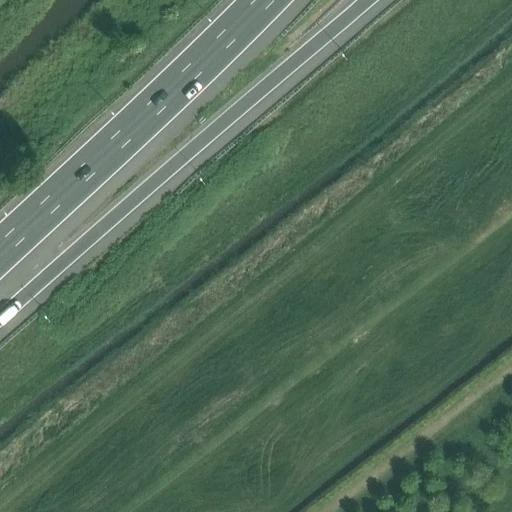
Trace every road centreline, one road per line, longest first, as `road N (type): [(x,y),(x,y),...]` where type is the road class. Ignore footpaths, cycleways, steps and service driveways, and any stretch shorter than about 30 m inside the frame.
road 1 (motorway): [(0,321),(367,0)]
road 2 (motorway): [(0,251),(263,0)]
